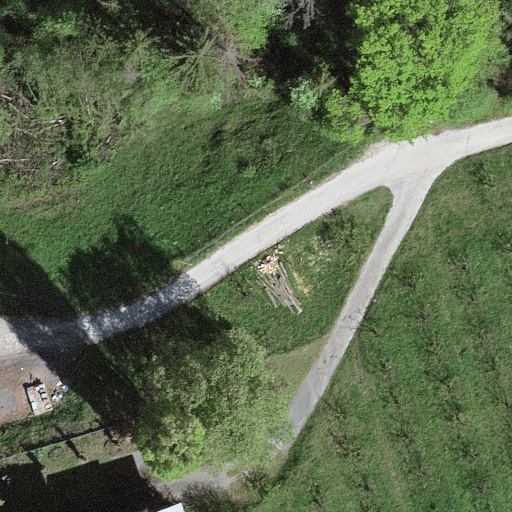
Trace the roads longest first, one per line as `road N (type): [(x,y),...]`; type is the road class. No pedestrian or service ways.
road 1 (track): [(511,143),(434,158),(341,196),(192,290),(0,362)]
road 2 (track): [(434,158),(262,480),(171,495)]
